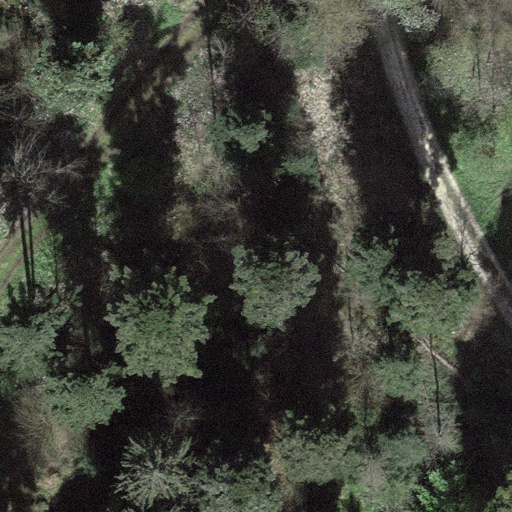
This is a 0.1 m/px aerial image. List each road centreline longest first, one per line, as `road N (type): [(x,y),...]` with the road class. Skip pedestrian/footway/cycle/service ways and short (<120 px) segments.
road 1 (track): [(0,283),(224,0)]
road 2 (track): [(381,0),(440,171),(511,292)]
